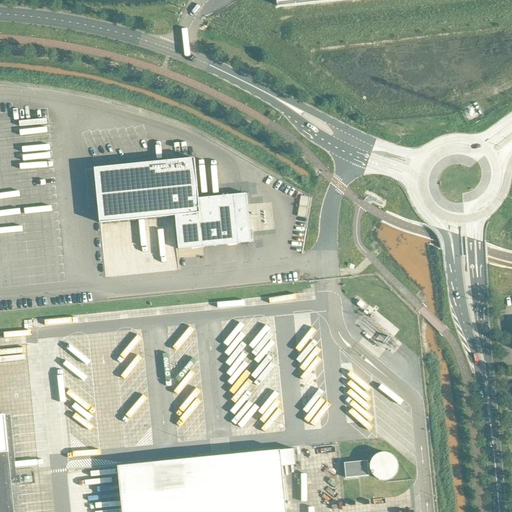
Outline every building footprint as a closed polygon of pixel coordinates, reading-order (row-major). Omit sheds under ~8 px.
[(436,105),(437,119),(448,118),(447,104),(436,105)] [(199,199),(195,159),(95,169),(100,223),(175,216),(179,250),(251,242),(246,194),(199,199)] [(305,199),(304,209),(312,210),(313,200),(305,199)] [(368,309),(370,304),(360,298),(358,303),(368,309)] [(0,511),(14,511),(12,484),(21,483),(20,475),(11,476),(5,415),(0,415),(0,511)] [(403,467),(403,464),(402,461),(401,458),(399,455),(395,453),(392,451),(389,450),(386,450),(383,451),(380,452),(377,453),(374,456),(373,458),(371,461),(371,464),(370,467),(371,470),(372,473),(373,476),(375,478),(378,480),(380,482),(383,483),(386,483),(389,483),(393,482),(396,480),(398,479),(400,476),(402,473),(403,470),(403,467)] [(286,511),(281,452),(119,468),(122,511),(286,511)] [(369,476),(367,461),(344,463),(346,478),(369,476)]
